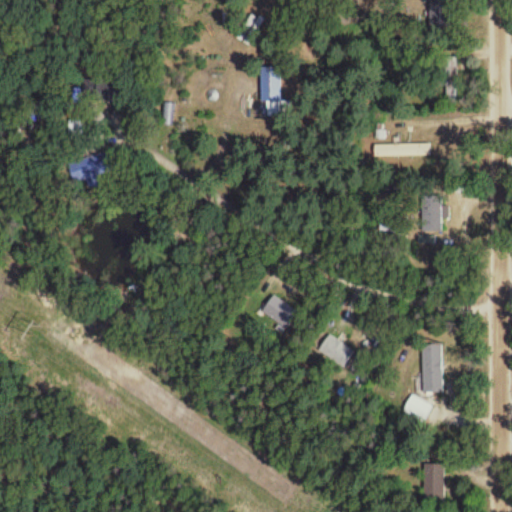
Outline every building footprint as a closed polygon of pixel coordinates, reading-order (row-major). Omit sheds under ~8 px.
[(375,0),(353,0),(353,8),(375,8),(375,0)] [(444,65),(439,86),(452,89),(457,65),(446,62),(446,65),(444,65)] [(268,118),(289,118),(289,86),(253,86),(253,105),(268,105),(268,118)] [(176,107),(167,105),(163,127),(172,129),(176,107)] [(375,147),(375,159),(430,159),(430,147),(375,147)] [(73,161),(73,183),(104,183),(104,161),(73,161)] [(422,198),(422,234),(442,234),(442,198),(422,198)] [(263,313),(286,330),(298,315),(274,298),(263,313)] [(355,353),(331,336),(319,353),(344,370),(355,353)] [(423,394),(442,394),(442,348),(423,348),(423,394)] [(403,414),(425,426),(434,409),(412,397),(403,414)] [(424,467),(424,503),(445,503),(445,467),(424,467)]
